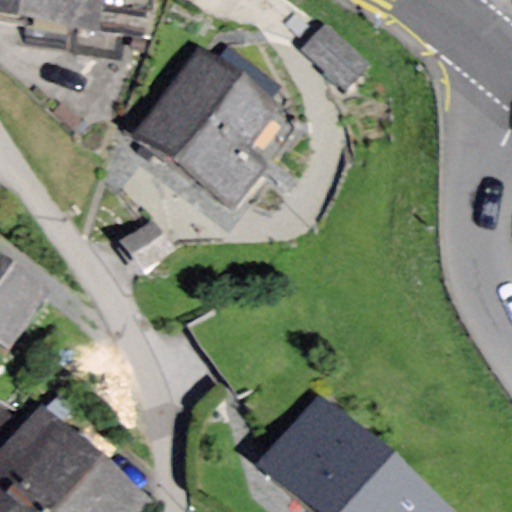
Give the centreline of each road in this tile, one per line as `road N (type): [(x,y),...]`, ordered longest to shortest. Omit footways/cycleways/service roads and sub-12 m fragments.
road 1 (residential): [(167,511),(154,408),(112,313),(0,147)]
road 2 (tertiary): [(511,112),(484,147),(469,235),(472,264),(511,345)]
